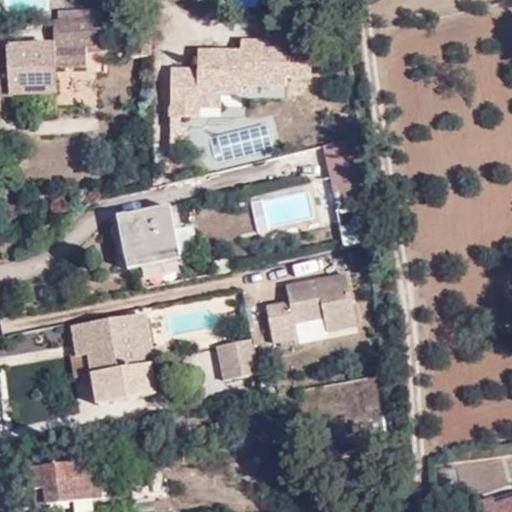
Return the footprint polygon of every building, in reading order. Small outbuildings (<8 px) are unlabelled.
[(105,18),(105,9),(99,9),(99,10),(93,10),(93,19),(105,18)] [(55,46),(0,48),(0,96),(55,94),(54,65),(86,65),(87,64),(86,50),(86,45),(95,44),(95,49),(106,49),(105,18),(93,19),(93,10),(76,11),(77,20),(59,22),(54,22),(55,46)] [(77,20),(76,11),(59,12),(59,22),(77,20)] [(151,59),(151,33),(132,33),(132,59),(151,59)] [(311,51),(286,51),(286,42),(242,41),(241,52),(231,52),(231,59),(222,59),(222,52),(198,52),(198,70),(172,70),(171,118),(180,118),(199,118),(199,108),(199,95),(221,96),(242,96),(242,86),(286,86),(286,76),(311,76),(311,51)] [(221,96),(199,95),(199,108),(221,108),(221,96)] [(171,128),(180,128),(180,118),(171,118),(171,128)] [(171,128),(171,153),(186,153),(186,128),(180,128),(171,128)] [(327,146),(338,213),(363,209),(359,182),(361,137),(327,146)] [(129,272),(183,262),(173,208),(119,217),(129,272)] [(343,248),(368,243),(367,237),(363,209),(338,213),(343,248)] [(359,328),(353,276),(293,286),(294,301),(271,305),(276,340),(296,338),(298,342),(300,342),(299,322),(328,318),(329,332),(359,328)] [(153,357),(145,319),(74,330),(79,356),(72,358),(76,380),(91,379),(96,407),(160,398),(156,368),(166,366),(164,355),(153,357)] [(228,384),(262,378),(256,343),(222,349),(228,384)] [(35,509),(103,501),(100,462),(31,470),(35,509)] [(511,511),(511,492),(490,499),(488,493),(468,499),(472,511),(511,511)]
